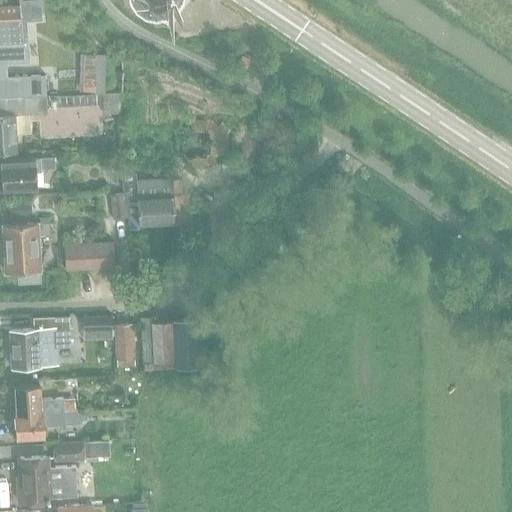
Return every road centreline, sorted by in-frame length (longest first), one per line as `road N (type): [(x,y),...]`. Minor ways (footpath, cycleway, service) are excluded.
road 1 (residential): [(0,306),(146,300),(338,142)]
road 2 (secondary): [(511,171),(255,0)]
